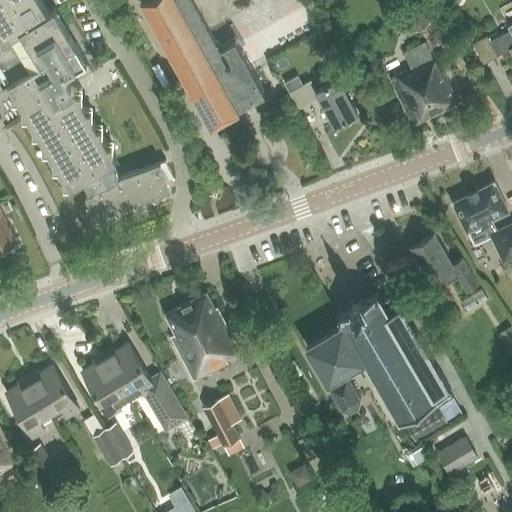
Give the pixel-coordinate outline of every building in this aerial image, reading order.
[(0,0),(0,88),(10,82),(17,94),(16,95),(33,123),(33,132),(38,132),(43,141),(43,149),(48,149),(53,158),(53,167),(59,167),(63,175),(63,184),(69,184),(71,187),(81,181),(85,178),(89,186),(92,192),(86,195),(90,205),(87,207),(92,212),(94,217),(98,216),(102,219),(107,213),(116,209),(120,213),(126,206),(135,203),(139,206),(145,199),(154,196),(158,199),(164,192),(171,189),(169,182),(174,181),(166,159),(120,176),(118,169),(113,162),(117,160),(113,153),(113,144),(108,144),(103,136),(103,127),(97,127),(92,118),(92,109),(87,110),(75,89),(74,89),(65,75),(74,69),(79,77),(92,69),(55,8),(49,12),(41,0),(0,0)] [(144,0),(212,123),(240,107),(239,106),(266,91),(242,48),(243,48),(242,47),(236,37),(236,38),(234,35),(227,38),(217,19),(250,0),(144,0)] [(424,0),(415,0),(401,9),(415,31),(436,18),(424,0)] [(475,44),(485,64),(503,54),(510,68),(511,66),(511,30),(491,41),(489,37),(475,44)] [(393,81),(414,124),(460,102),(449,81),(444,70),(442,71),(427,42),(405,52),(413,67),(391,78),(393,81)] [(312,79),(290,91),(299,108),(320,97),(335,125),(357,113),(339,78),(317,90),(312,79)] [(494,181),(452,201),(467,230),(468,230),(475,243),(491,234),(501,255),(511,250),(511,221),(497,229),(492,218),(508,210),(494,181)] [(0,249),(17,242),(3,211),(1,211),(0,209),(0,249)] [(413,245),(431,276),(441,270),(448,282),(461,275),(468,288),(478,283),(463,257),(453,263),(435,232),(413,245)] [(483,289),(462,301),(467,310),(488,298),(483,289)] [(172,336),(194,379),(228,362),(226,356),(239,349),(217,306),(215,307),(208,292),(166,313),(177,333),(172,336)] [(353,306),(339,314),(343,322),(365,359),(390,402),(381,407),(390,425),(395,422),(452,389),(402,303),(400,304),(394,293),(393,292),(382,298),(378,292),(363,300),(362,297),(351,303),(353,306)] [(343,322),(306,343),(327,380),(329,379),(342,402),(352,405),(360,400),(362,392),(361,392),(369,387),(381,407),(390,402),(365,359),(343,322)] [(511,324),(499,333),(511,351),(511,324)] [(164,374),(163,375),(153,381),(129,342),(106,356),(133,400),(152,389),(173,425),(189,416),(164,374)] [(133,400),(106,356),(83,369),(111,414),(133,400)] [(56,363),(32,378),(53,413),(66,406),(72,415),(83,408),(56,363)] [(32,378),(10,391),(37,435),(48,429),(43,420),(53,413),(32,378)] [(223,443),(224,445),(240,436),(233,422),(242,417),(229,393),(204,406),(219,434),(223,443)] [(437,404),(406,422),(417,440),(448,421),(438,406),(437,404)] [(106,429),(123,456),(134,450),(117,422),(106,429)] [(0,473),(20,462),(0,426),(0,473)] [(106,429),(95,436),(112,463),(123,456),(106,429)] [(219,434),(208,439),(213,448),(223,443),(219,434)] [(466,435),(439,451),(450,471),(478,456),(466,435)] [(43,444),(30,451),(44,474),(56,466),(43,444)] [(332,511),(322,493),(314,497),(322,511),(332,511)]
